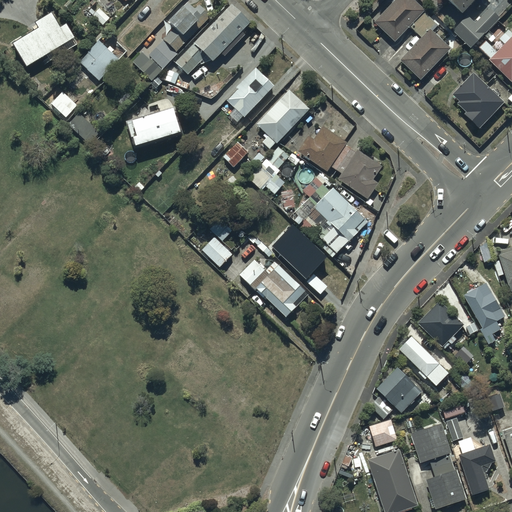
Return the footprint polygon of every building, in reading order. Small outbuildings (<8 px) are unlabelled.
[(396,45),(425,14),(410,0),(398,0),(375,25),(396,45)] [(444,0),(464,17),(479,0),(444,0)] [(193,11),(186,4),(167,23),(174,30),(163,41),(164,42),(154,52),(166,63),(210,19),(197,6),(193,11)] [(230,7),(193,46),(206,59),(211,64),(249,25),(230,7)] [(99,8),(91,16),(101,27),(109,19),(99,8)] [(472,51),(500,21),(489,12),(476,26),(468,19),(454,35),(472,51)] [(62,29),(53,13),(35,23),(38,29),(12,44),(25,68),(77,39),(69,25),(62,29)] [(436,25),(425,16),(411,31),(422,40),(436,25)] [(421,83),(451,51),(431,32),(401,64),(421,83)] [(511,40),(489,64),(511,85),(511,40)] [(120,62),(100,43),(80,64),(101,83),(120,62)] [(206,59),(193,46),(174,64),(187,78),(206,59)] [(149,61),(143,55),(132,65),(147,80),(160,66),(152,58),(149,61)] [(152,83),(157,88),(172,73),(167,68),(152,83)] [(240,87),(220,69),(211,79),(208,76),(202,82),(200,80),(188,93),(210,112),(221,100),(225,103),(240,87)] [(464,69),(436,92),(462,124),(490,102),(464,69)] [(234,129),(271,89),(253,73),(240,87),(225,103),(216,112),(234,129)] [(62,92),(48,105),(64,120),(77,107),(62,92)] [(308,113),(287,93),(254,128),(274,148),(308,113)] [(134,101),(128,96),(119,105),(126,111),(134,101)] [(182,138),(173,110),(127,124),(136,153),(182,138)] [(103,134),(80,114),(69,126),(92,147),(103,134)] [(346,146),(321,130),(312,144),(306,140),(297,155),(328,175),(330,171),(344,149),(346,146)] [(232,171),(246,156),(235,146),(221,161),(232,171)] [(267,154),(260,147),(255,152),(257,154),(250,161),(256,167),(267,154)] [(287,157),(276,148),(265,161),(276,170),(287,157)] [(336,174),(349,153),(344,149),(330,171),(336,174)] [(355,156),(349,153),(336,174),(341,178),(355,156)] [(382,171),(357,154),(355,156),(341,178),(337,183),(367,203),(378,187),(373,184),(382,171)] [(271,180),(258,168),(247,181),(260,193),(271,180)] [(331,192),(312,211),(333,230),(347,244),(348,245),(367,225),(331,192)] [(207,231),(219,243),(228,234),(234,241),(239,236),(233,230),(237,225),(224,213),(207,231)] [(293,225),(272,246),(306,279),(327,258),(293,225)] [(347,244),(333,230),(321,242),(334,256),(347,244)] [(254,235),(247,240),(252,245),(254,244),(257,247),(256,248),(265,259),(271,253),(254,235)] [(231,258),(214,240),(201,252),(218,270),(231,258)] [(485,246),(477,248),(482,265),(491,262),(485,246)] [(511,294),(511,255),(499,259),(511,295),(511,294)] [(262,274),(252,263),(237,278),(253,293),(255,291),(284,320),(306,297),(272,264),(262,274)] [(486,287),(465,299),(483,333),(506,321),(486,287)] [(440,304),(418,327),(443,351),(465,330),(440,304)] [(412,340),(399,352),(436,390),(449,377),(412,340)] [(249,347),(243,341),(227,359),(234,365),(249,347)] [(232,368),(225,362),(211,379),(218,384),(232,368)] [(422,395),(398,371),(376,393),(381,398),(370,410),(384,423),(397,411),(402,416),(422,395)] [(476,386),(463,374),(452,386),(465,397),(476,386)] [(505,412),(500,398),(490,402),(494,415),(505,412)] [(463,403),(442,409),(446,423),(467,416),(463,403)] [(178,434),(182,440),(215,418),(211,411),(181,430),(182,431),(178,434)] [(273,425),(264,421),(254,445),(263,449),(273,425)] [(391,424),(368,430),(375,452),(398,444),(391,424)] [(444,428),(411,438),(421,467),(453,457),(444,428)] [(511,431),(503,435),(511,463),(511,431)] [(472,499),(490,493),(482,470),(496,465),(491,447),(459,457),(472,499)] [(412,511),(420,510),(400,454),(367,464),(382,511),(412,511)] [(459,474),(427,484),(435,511),(442,511),(468,503),(459,474)]
